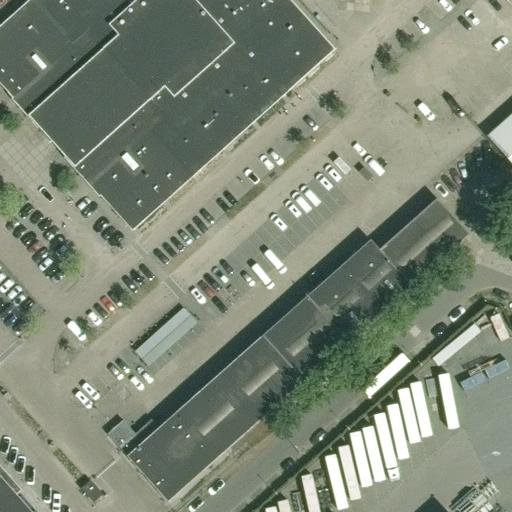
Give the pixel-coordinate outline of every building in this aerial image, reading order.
[(32,0),(0,27),(0,85),(132,233),(191,178),(334,51),(288,0),(32,0)] [(440,112),(511,54),(511,17),(498,0),(487,0),(404,67),(440,112)] [(511,116),(488,138),(511,164),(511,116)] [(123,421),(107,435),(168,504),(469,236),(437,200),(380,252),(371,242),(158,431),(151,423),(137,437),(123,421)] [(0,511),(31,511),(17,496),(22,492),(0,466),(0,511)] [(91,482),(82,490),(94,503),(103,496),(91,482)] [(511,504),(506,497),(493,508),(496,511),(509,511),(511,510),(511,504)]
